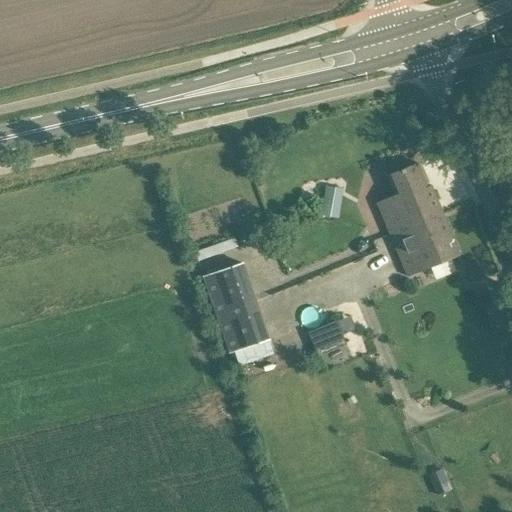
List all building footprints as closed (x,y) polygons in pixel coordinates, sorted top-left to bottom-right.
[(385,221),(390,235),(443,213),(431,185),(427,187),(417,163),(387,176),(395,195),(377,202),(385,221)] [(323,194),(320,214),(337,217),(341,197),(323,194)] [(443,213),(390,235),(408,277),(442,263),(460,255),(443,213)] [(234,238),(194,248),(200,271),(240,261),(234,238)] [(204,276),(231,353),(270,339),(242,263),(204,276)] [(511,308),(510,301),(496,306),(504,328),(511,325),(511,308)] [(308,332),(318,355),(346,344),(337,320),(312,331),(308,332)] [(441,468),(428,474),(437,494),(450,489),(441,468)]
